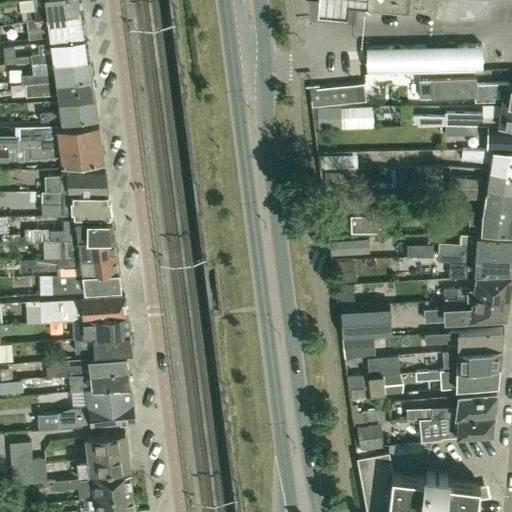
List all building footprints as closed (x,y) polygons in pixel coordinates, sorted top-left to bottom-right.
[(27,19),(47,16),(84,12),(82,0),(32,0),(34,9),(26,10),(27,19)] [(318,0),(317,18),(347,20),(348,8),(369,10),(369,0),(318,0)] [(362,0),(362,4),(406,8),(406,0),(362,0)] [(86,30),(84,12),(47,16),(27,19),(29,38),(86,30)] [(40,60),(54,60),(90,56),(87,37),(38,42),(39,53),(31,54),(31,61),(40,60)] [(456,45),(427,46),(427,68),(456,67),(456,45)] [(40,62),(54,61),(56,71),(21,73),(21,82),(57,81),(92,76),(90,56),(54,60),(40,60),(40,62)] [(58,93),(59,99),(95,95),(92,76),(57,81),(21,82),(21,83),(25,83),(25,95),(50,94),(58,93)] [(501,100),(511,100),(511,81),(476,82),(476,76),(431,77),(431,97),(486,95),(487,99),(501,99),(501,100)] [(431,97),(431,77),(419,77),(419,97),(431,97)] [(410,101),(411,88),(391,87),(390,100),(410,101)] [(98,115),(95,95),(59,99),(60,110),(39,111),(40,121),(61,121),(61,120),(98,115)] [(441,123),(445,123),(488,124),(511,125),(511,100),(501,100),(499,114),(481,114),(481,112),(446,111),(446,115),(417,114),(417,124),(441,123)] [(341,105),(312,105),(314,127),(342,127),(341,105)] [(60,145),(101,141),(99,123),(58,127),(59,137),(47,137),(17,138),(18,146),(30,146),(42,146),(60,145)] [(511,145),(511,125),(488,124),(445,123),(445,133),(487,132),(487,144),(511,145)] [(17,138),(9,138),(9,146),(18,146),(17,138)] [(62,163),(104,159),(101,141),(60,145),(42,146),(30,146),(30,157),(54,156),(61,156),(62,163)] [(0,160),(9,161),(9,146),(0,146),(0,160)] [(491,161),(491,168),(511,171),(511,149),(473,148),(462,148),(461,157),(491,161)] [(328,154),(328,168),(347,168),(346,153),(328,154)] [(464,186),(488,189),(511,192),(511,171),(491,168),(489,181),(481,180),(481,178),(464,176),(449,176),(448,186),(464,186)] [(45,190),(108,190),(105,170),(95,170),(68,170),(68,171),(61,172),(61,174),(44,175),(45,190)] [(479,198),(487,198),(485,211),(511,211),(511,192),(488,189),(464,186),(448,186),(448,197),(479,198)] [(41,190),(41,191),(41,204),(63,204),(63,191),(41,190)] [(72,214),(111,215),(108,194),(71,194),(72,214)] [(468,230),(511,233),(511,211),(485,211),(448,210),(448,219),(469,219),(468,230)] [(351,215),(351,231),(379,230),(379,215),(351,215)] [(49,238),(114,238),(112,218),(63,217),(63,228),(50,229),(49,238)] [(28,243),(28,232),(11,232),(11,243),(28,243)] [(438,240),(438,250),(511,255),(511,235),(460,232),(460,242),(438,240)] [(60,256),(116,255),(114,238),(49,238),(49,239),(59,239),(60,256)] [(357,252),(356,240),(336,241),(336,253),(357,252)] [(465,271),(474,271),(511,270),(511,263),(511,255),(438,250),(437,259),(450,260),(449,276),(465,275),(465,271)] [(82,271),(118,270),(116,255),(60,256),(60,258),(57,258),(58,271),(82,270),(82,271)] [(356,259),(336,260),(337,281),(357,280),(356,259)] [(118,270),(82,271),(82,272),(52,273),(53,290),(120,287),(118,270)] [(444,298),(456,297),(473,296),(474,293),(511,298),(511,291),(511,283),(509,283),(511,273),(475,275),(473,286),(443,287),(444,298)] [(398,280),(398,289),(418,290),(418,280),(398,280)] [(92,317),(127,314),(124,293),(40,300),(41,321),(72,318),(92,317)] [(509,311),(511,298),(474,293),(473,296),(456,297),(444,298),(445,307),(424,308),(424,320),(505,315),(505,311),(509,311)] [(29,327),(30,320),(14,319),(15,308),(28,309),(28,300),(11,299),(9,325),(29,327)] [(343,336),(391,333),(390,302),(342,305),(343,336)] [(72,336),(129,332),(127,314),(92,317),(72,318),(72,336)] [(458,339),(457,348),(501,346),(503,327),(458,330),(424,332),(425,342),(458,339)] [(94,355),(126,352),(132,351),(129,332),(72,336),(72,337),(74,337),(75,353),(94,351),(94,355)] [(0,361),(13,360),(12,343),(0,343),(0,361)] [(442,350),(444,368),(499,364),(501,346),(457,348),(442,350)] [(54,376),(128,369),(126,354),(88,357),(89,364),(69,365),(69,359),(51,360),(52,365),(53,365),(54,376)] [(368,374),(390,372),(389,355),(367,356),(368,374)] [(440,388),(497,383),(498,377),(499,364),(444,368),(415,370),(416,379),(439,377),(440,388)] [(93,387),(130,384),(128,369),(54,376),(54,377),(69,376),(70,390),(93,387)] [(400,371),(390,372),(368,374),(370,394),(402,391),(400,371)] [(364,374),(347,376),(351,399),(366,397),(364,374)] [(37,412),(37,417),(29,417),(30,428),(37,427),(37,429),(135,420),(130,384),(93,387),(70,390),(86,389),(87,406),(72,407),(73,414),(58,416),(58,410),(37,412)] [(407,419),(439,417),(439,416),(494,414),(494,411),(497,411),(499,400),(495,399),(496,390),(458,394),(456,406),(405,408),(407,419)] [(384,407),(353,411),(354,423),(380,420),(385,420),(384,407)] [(491,432),(494,414),(439,416),(439,417),(440,426),(420,427),(421,440),(441,438),(440,437),(491,432)] [(357,423),(359,445),(381,442),(378,420),(357,423)] [(89,471),(129,467),(125,430),(84,435),(87,459),(79,460),(81,475),(87,475),(89,471)] [(9,452),(31,450),(30,439),(9,441),(9,452)] [(31,457),(31,450),(9,452),(10,463),(31,461),(31,457)] [(44,457),(31,457),(31,461),(32,471),(32,481),(45,480),(45,467),(44,457)] [(31,461),(10,463),(11,473),(32,471),(31,461)] [(476,511),(480,482),(446,478),(447,472),(425,469),(425,475),(393,471),(391,463),(359,469),(366,511),(476,511)] [(32,471),(11,473),(12,484),(32,481),(32,471)] [(133,491),(130,472),(92,477),(87,475),(81,475),(52,479),(53,489),(78,486),(79,497),(85,497),(133,491)] [(125,511),(135,511),(133,491),(85,497),(87,510),(88,511),(125,511)]
